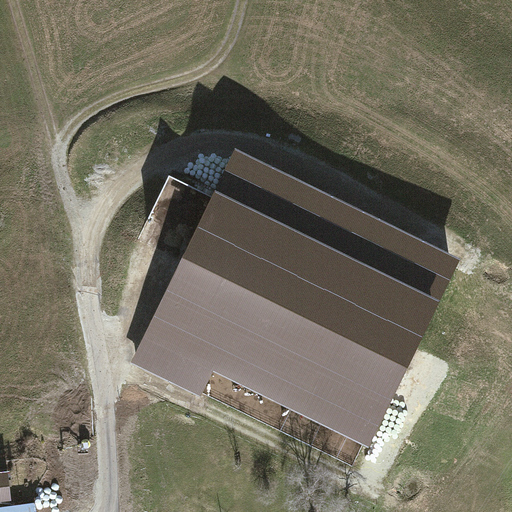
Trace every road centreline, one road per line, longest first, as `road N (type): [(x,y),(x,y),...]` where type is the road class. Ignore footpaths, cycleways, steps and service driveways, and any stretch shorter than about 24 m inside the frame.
road 1 (track): [(105,511),(96,399),(54,165)]
road 2 (track): [(54,165),(67,127),(106,101),(183,78),(218,55),(237,0)]
road 3 (track): [(54,165),(8,0)]
